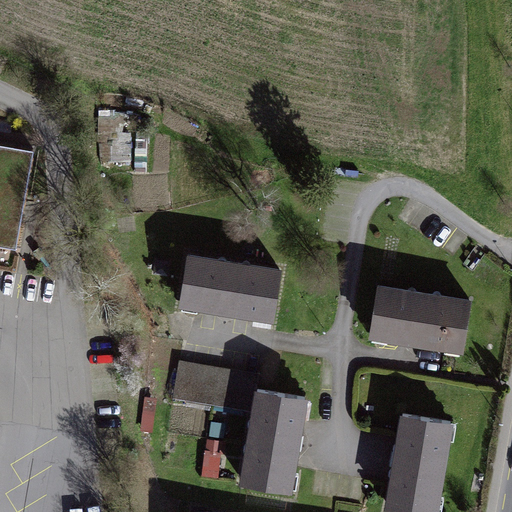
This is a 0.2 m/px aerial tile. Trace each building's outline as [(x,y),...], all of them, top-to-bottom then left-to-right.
[(34,146),(0,139),(0,240),(17,244),(34,146)] [(283,269),(191,255),(184,300),(276,315),(283,269)] [(383,283),(375,333),(463,347),(471,298),(383,283)] [(256,409),(245,478),(294,486),(308,394),(252,385),(254,374),(179,362),(174,396),(256,409)] [(448,419),(399,411),(385,504),(434,511),(448,419)] [(169,470),(216,472),(218,427),(192,426),(192,437),(170,436),(169,470)]
